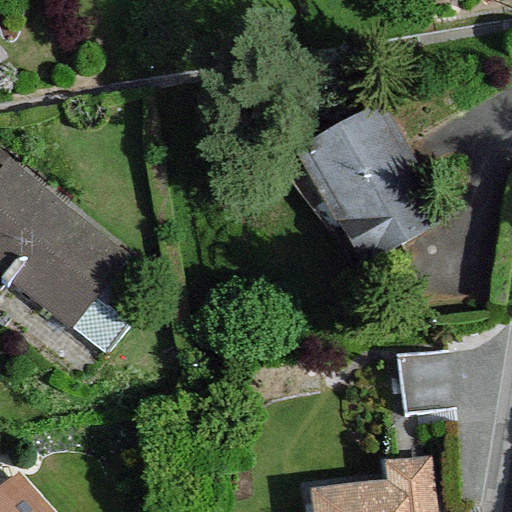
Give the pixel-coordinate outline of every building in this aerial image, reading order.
[(381,84),(279,139),(322,218),(362,196),(389,245),(451,212),(381,84)] [(14,155),(0,174),(0,273),(83,333),(144,248),(14,155)] [(405,359),(411,412),(460,406),(454,354),(405,359)] [(395,483),(319,489),(320,511),(455,511),(451,445),(392,449),(395,483)] [(65,511),(28,468),(0,491),(0,511),(65,511)]
